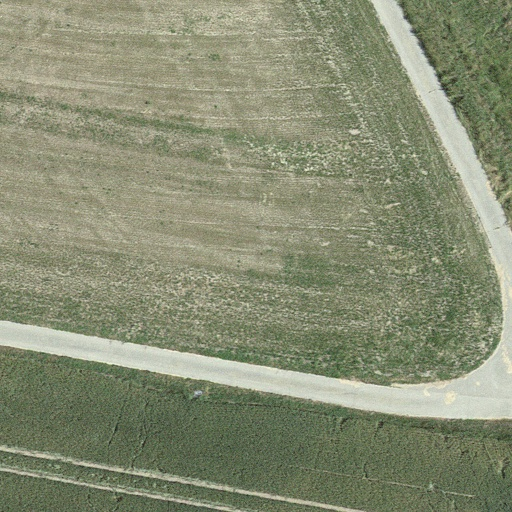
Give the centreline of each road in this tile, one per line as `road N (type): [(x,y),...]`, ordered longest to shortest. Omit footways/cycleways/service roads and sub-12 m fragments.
road 1 (track): [(0,334),(409,400),(511,400)]
road 2 (track): [(511,260),(383,0)]
